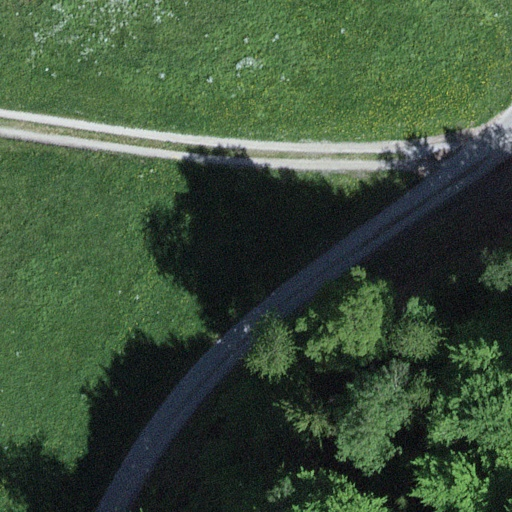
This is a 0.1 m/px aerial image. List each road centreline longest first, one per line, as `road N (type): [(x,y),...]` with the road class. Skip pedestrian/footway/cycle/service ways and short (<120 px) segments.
road 1 (track): [(511,142),(308,279),(197,380),(114,511)]
road 2 (track): [(511,131),(468,154),(252,157),(0,127)]
